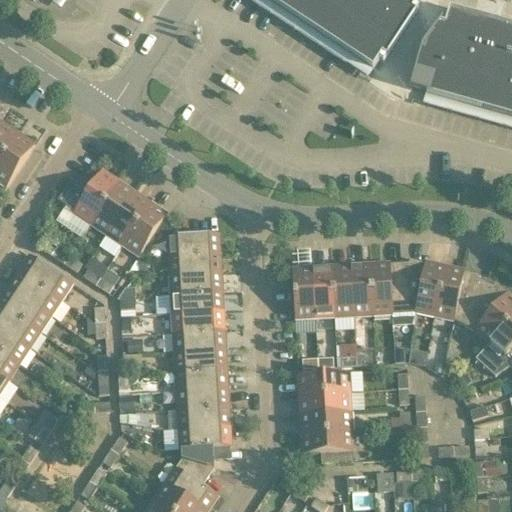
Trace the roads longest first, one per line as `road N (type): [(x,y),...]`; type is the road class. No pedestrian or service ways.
road 1 (residential): [(237,511),(267,453),(257,209)]
road 2 (residential): [(511,232),(446,216),(303,219),(257,209)]
road 3 (residential): [(257,209),(110,115)]
road 4 (residential): [(0,245),(93,104)]
road 5 (unclassified): [(184,0),(110,115)]
